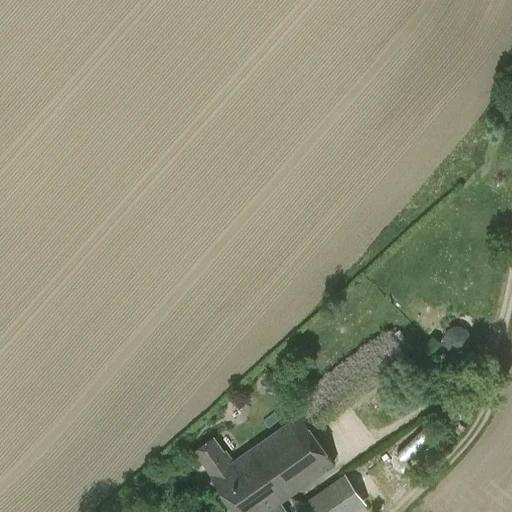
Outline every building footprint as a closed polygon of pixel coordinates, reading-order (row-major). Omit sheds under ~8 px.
[(387,331),(329,373),(350,402),(409,361),(387,331)] [(212,476),(221,490),(240,477),(247,487),(254,483),(257,487),(270,479),(274,485),(270,488),(279,501),(333,463),(310,430),(327,418),(306,389),(290,401),(300,415),(232,462),(213,436),(193,449),(212,476)] [(416,470),(449,439),(435,424),(401,454),(416,470)] [(240,477),(221,490),(236,511),(283,511),(286,510),(279,501),(270,488),(274,485),(270,479),(257,487),(254,483),(247,487),(240,477)] [(303,511),(331,511),(317,492),(299,505),(303,511)]
